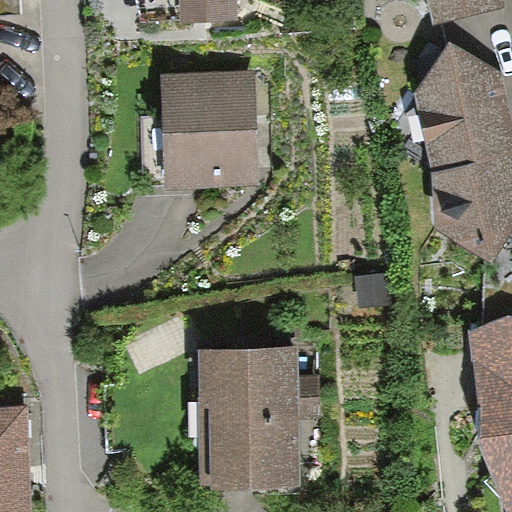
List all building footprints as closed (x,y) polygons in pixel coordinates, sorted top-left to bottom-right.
[(0,0),(0,14),(19,14),(18,0),(0,0)] [(135,0),(140,20),(182,18),(182,23),(239,21),(238,0),(135,0)] [(429,0),(434,21),(503,6),(502,0),(429,0)] [(451,38),(414,94),(441,226),(492,261),(511,232),(511,117),(502,76),(451,38)] [(163,76),(165,185),(256,183),(254,75),(163,76)] [(357,276),(358,307),(389,307),(388,276),(357,276)] [(511,511),(511,324),(470,329),(481,439),(487,453),(510,511),(511,511)] [(298,484),(296,422),(319,422),(319,376),(296,377),(296,351),(200,353),(202,486),(298,484)] [(0,511),(28,511),(28,396),(0,396),(0,511)]
